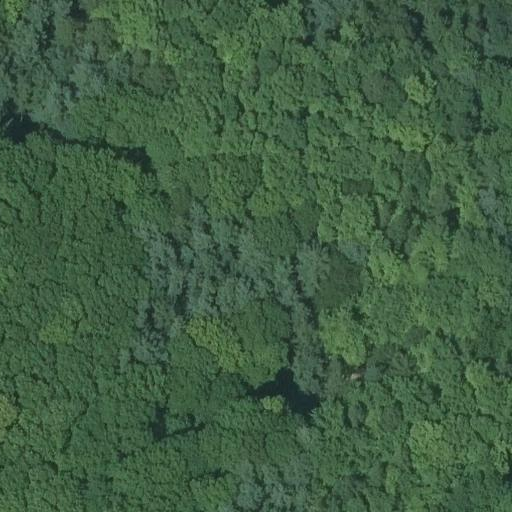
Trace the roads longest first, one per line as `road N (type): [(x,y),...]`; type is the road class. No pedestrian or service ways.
road 1 (track): [(108,511),(353,373),(414,372),(511,388)]
road 2 (track): [(0,196),(231,222),(267,236),(292,255),(353,373)]
